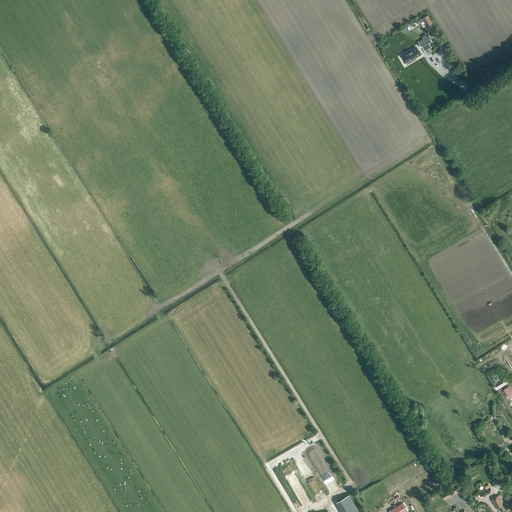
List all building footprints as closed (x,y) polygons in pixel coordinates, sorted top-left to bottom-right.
[(423,22),(426,26),(432,23),(428,15),(422,19),(418,21),(420,24),(423,22)] [(428,36),(418,41),(421,48),(423,47),(424,50),(429,47),(430,48),(431,48),(429,43),(432,42),(428,36)] [(402,48),(409,44),(405,39),(391,47),(394,53),(398,51),(399,53),(404,51),(402,48)] [(416,47),(403,54),(406,59),(404,60),(407,64),(413,60),(412,58),(420,54),(416,47)] [(511,369),(508,363),(503,366),(510,377),(511,375),(511,369)] [(303,464),(316,490),(320,488),(322,492),(327,490),(319,475),(318,475),(311,462),(308,464),(308,462),(303,464)] [(328,476),(333,486),(340,483),(334,473),(328,476)] [(498,480),(492,483),(495,488),(501,484),(498,480)] [(455,483),(447,489),(451,496),(460,491),(455,483)] [(486,490),(480,494),(483,498),(493,491),(491,487),(489,485),(485,487),(486,490)] [(501,511),(502,511),(508,508),(499,495),(491,500),(497,509),(499,508),(501,511)] [(397,511),(412,511),(409,506),(411,505),(409,499),(411,499),(410,496),(394,502),(397,511)]
